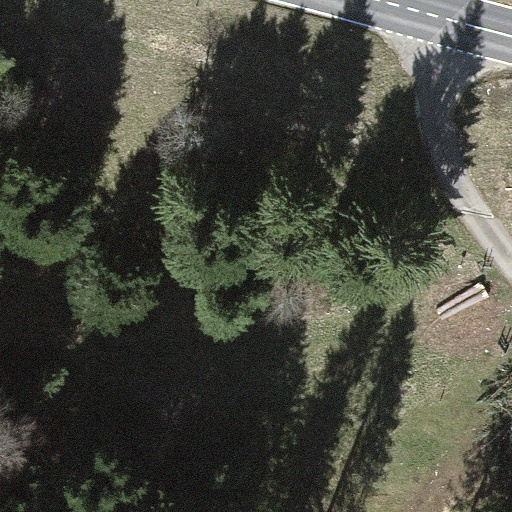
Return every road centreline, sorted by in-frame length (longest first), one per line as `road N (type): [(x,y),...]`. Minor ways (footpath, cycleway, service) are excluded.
road 1 (track): [(426,34),(443,150),(511,261)]
road 2 (secondary): [(295,0),(511,53)]
